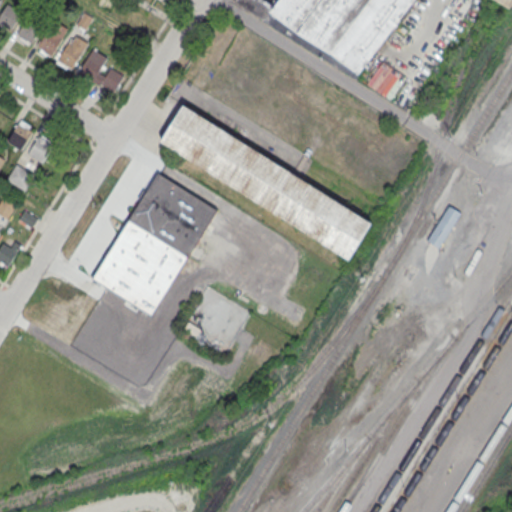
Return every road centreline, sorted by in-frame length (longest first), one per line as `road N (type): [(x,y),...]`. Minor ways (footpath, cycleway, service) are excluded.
road 1 (residential): [(199,0),(0,317)]
road 2 (residential): [(112,139),(0,67)]
